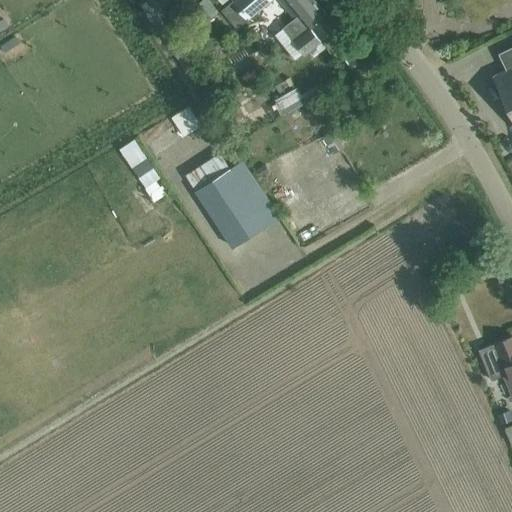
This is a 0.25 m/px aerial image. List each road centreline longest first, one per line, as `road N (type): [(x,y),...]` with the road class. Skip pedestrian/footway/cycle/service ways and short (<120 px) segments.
road 1 (unclassified): [(511,222),(458,124),(365,0)]
road 2 (track): [(471,147),(416,191),(304,258)]
